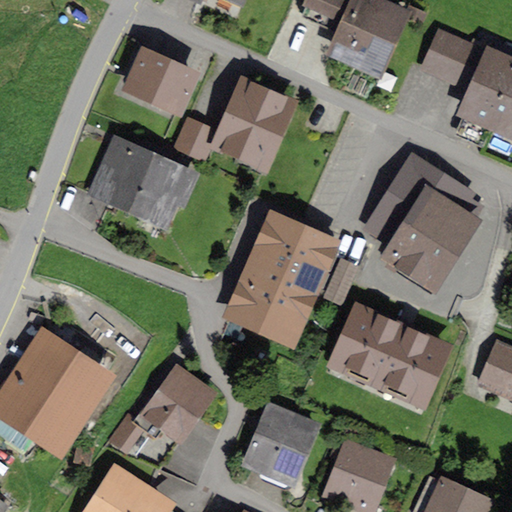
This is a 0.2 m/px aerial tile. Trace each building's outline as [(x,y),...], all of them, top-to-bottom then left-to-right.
[(245,0),(219,0),(241,9),(245,0)] [(373,0),(308,0),(304,10),(338,23),(326,57),(386,79),(410,14),(373,0)] [(425,79),(473,98),(490,57),(441,37),(425,79)] [(200,79),(143,53),(125,92),(182,119),(200,79)] [(511,62),(491,54),(490,57),(473,98),(465,119),(511,137),(511,62)] [(297,104),(243,82),(215,150),(268,172),(297,104)] [(217,134),(188,121),(176,148),(205,160),(217,134)] [(188,176),(117,142),(93,192),(163,226),(188,176)] [(482,223),(473,217),(482,203),(413,159),(365,231),(391,247),(384,260),(437,293),(482,223)] [(341,243),(270,214),(225,322),(296,351),(341,243)] [(340,306),(356,273),(340,264),(324,297),(340,306)] [(457,349),(357,307),(330,370),(430,412),(457,349)] [(115,380),(40,332),(0,396),(0,498),(6,502),(39,446),(63,461),(115,380)] [(511,349),(500,344),(479,395),(511,409),(511,349)] [(217,398),(179,370),(145,416),(183,444),(217,398)] [(319,429),(268,407),(243,468),(294,489),(319,429)] [(127,411),(109,440),(135,456),(153,428),(127,411)] [(378,511),(398,463),(346,443),(323,501),(352,511),(378,511)] [(175,511),(179,506),(116,466),(87,511),(175,511)] [(498,511),(501,505),(445,480),(430,511),(498,511)] [(0,511),(5,511),(9,505),(0,499),(0,511)]
